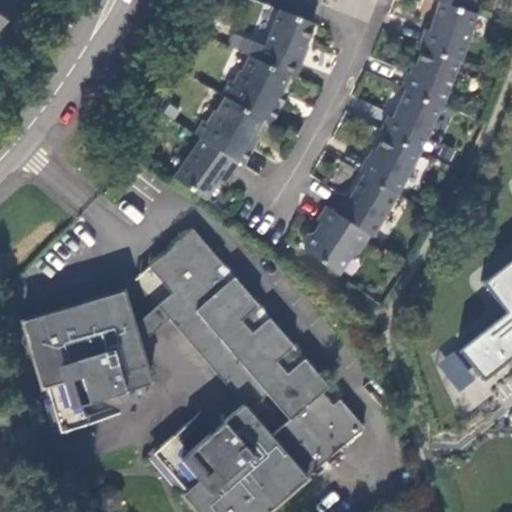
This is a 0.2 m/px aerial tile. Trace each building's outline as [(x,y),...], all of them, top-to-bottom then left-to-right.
[(0,0),(0,26),(17,3),(11,0),(0,0)] [(424,0),(438,4),(464,14),(468,0),(424,0)] [(455,64),(457,64),(473,17),(464,14),(438,4),(426,36),(422,34),(416,47),(455,64)] [(320,33),(286,16),(268,54),(237,39),(231,51),(254,62),(291,80),(296,83),(320,33)] [(398,90),(435,108),(455,64),(416,47),(403,77),(399,75),(394,88),(398,90)] [(231,85),(222,100),(226,102),(262,122),(265,124),(275,107),(280,110),(284,103),(279,101),(291,80),(254,62),(245,77),(242,75),(234,87),(231,85)] [(376,133),(414,153),(435,108),(398,90),(383,122),(378,119),(371,131),(376,133)] [(202,121),(191,137),(197,141),(233,165),(245,148),(250,151),(253,145),(249,142),(262,122),(226,102),(216,116),(213,113),(205,124),(202,121)] [(265,124),(271,127),(280,110),(275,107),(265,124)] [(357,176),(390,196),(414,153),(376,133),(361,164),(356,161),(349,171),(357,176)] [(168,179),(200,202),(221,174),(225,176),(233,165),(197,141),(168,179)] [(233,165),(239,168),(250,151),(245,148),(233,165)] [(362,236),(365,238),(390,196),(357,176),(340,204),(336,201),(328,212),(362,236)] [(295,250),(329,274),(340,258),(349,257),(362,236),(328,212),(319,207),(310,219),(313,223),(307,233),(302,233),(295,242),(295,250)] [(187,233),(130,283),(153,310),(163,322),(238,408),(218,425),(222,430),(214,437),(210,432),(182,456),(169,439),(168,440),(149,456),(181,493),(176,497),(188,511),(265,511),(310,474),(358,432),(334,403),(327,410),(315,397),(323,391),(299,363),(291,369),(280,356),(288,350),(264,322),(256,328),(245,315),(253,309),(229,281),(221,287),(210,275),(217,268),(187,233)] [(511,261),(486,283),(508,310),(471,340),(459,349),(483,380),(511,356),(511,261)] [(55,436),(81,428),(75,408),(109,397),(107,391),(118,388),(119,394),(144,387),(133,347),(128,333),(117,294),(16,324),(36,391),(41,389),(55,436)] [(153,310),(128,333),(133,347),(163,322),(153,310)]
